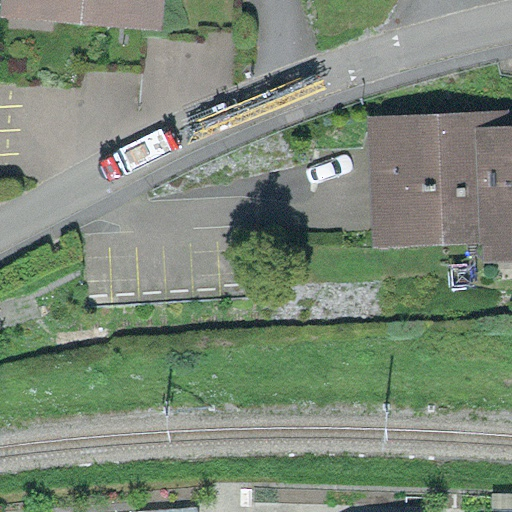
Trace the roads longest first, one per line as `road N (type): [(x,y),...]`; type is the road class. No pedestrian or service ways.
road 1 (residential): [(290,97),(0,237)]
road 2 (residential): [(511,29),(290,97)]
